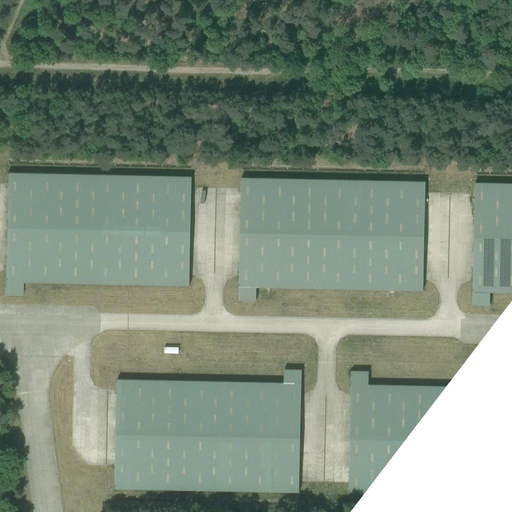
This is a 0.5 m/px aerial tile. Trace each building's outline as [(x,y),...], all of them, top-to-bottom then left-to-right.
[(19,284),(188,289),(191,184),(5,180),(2,299),(19,300),(19,284)] [(255,291),(423,296),(426,188),(241,182),(238,306),(254,307),(255,291)] [(511,293),(511,186),(476,185),(472,309),(490,309),(491,293),(511,293)] [(115,490),(298,498),(304,372),(283,372),(283,389),(120,382),(115,490)] [(349,494),(511,498),(511,392),(368,389),(368,375),(352,375),(349,494)] [(331,452),(346,452),(346,440),(331,440),(331,452)] [(327,482),(346,482),(346,470),(326,470),(327,482)]
